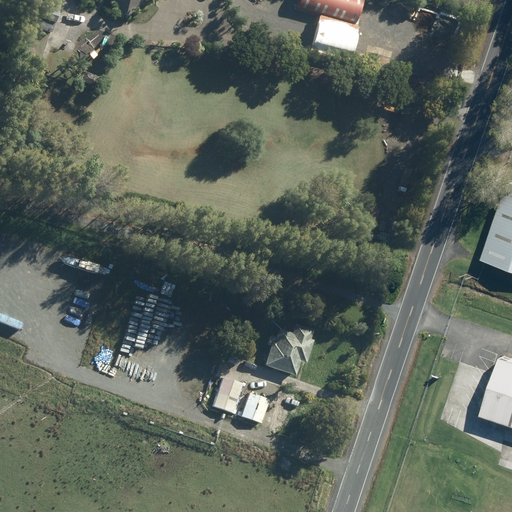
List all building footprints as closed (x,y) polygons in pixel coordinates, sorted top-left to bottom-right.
[(56,0),(28,0),(23,21),(48,28),(56,0)] [(106,0),(121,17),(142,0),(106,0)] [(24,52),(42,58),(51,33),(32,27),(24,52)] [(511,193),(489,255),(511,263),(511,193)] [(271,321),(262,364),(294,371),(296,362),(304,363),(312,330),(271,321)] [(511,363),(497,359),(486,388),(478,417),(511,428),(511,363)] [(212,404),(260,422),(270,398),(248,390),(251,383),(224,373),(212,404)]
